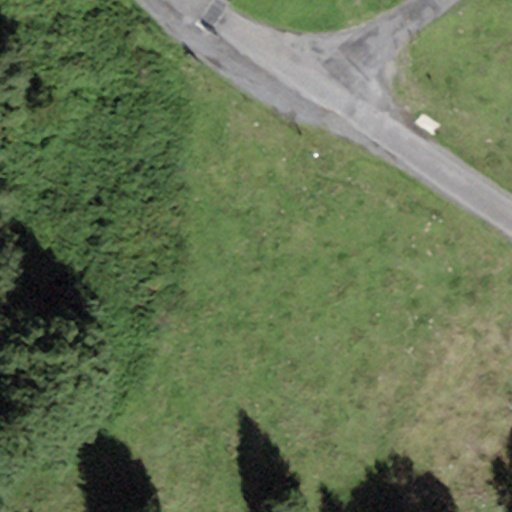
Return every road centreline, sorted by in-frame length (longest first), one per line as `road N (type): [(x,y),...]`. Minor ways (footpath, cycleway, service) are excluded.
road 1 (unclassified): [(511,215),(306,89),(187,0)]
road 2 (track): [(306,89),(432,0)]
